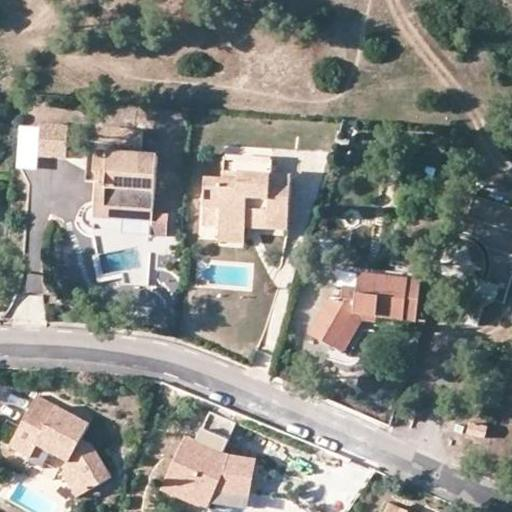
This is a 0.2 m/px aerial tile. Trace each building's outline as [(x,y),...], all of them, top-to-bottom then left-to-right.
[(46,158),(73,160),(75,128),(47,126),(46,158)] [(22,155),(36,156),(37,129),(23,129),(22,155)] [(96,129),(95,152),(94,172),(94,174),(97,174),(96,205),(95,218),(153,221),(156,156),(139,155),(140,131),(96,129)] [(219,227),(219,232),(244,232),(245,228),(287,230),(291,175),(271,174),(272,161),(224,158),(223,179),(206,178),(203,225),(219,227)] [(85,183),(97,183),(97,174),(94,174),(94,172),(86,172),(85,183)] [(511,276),(511,207),(475,197),(464,232),(467,233),(471,234),(472,235),(473,236),(476,237),(479,239),(482,241),(484,243),(486,246),(488,249),(489,252),(491,256),(491,260),(491,264),(491,269),(490,273),(489,278),(487,282),(481,279),(483,276),(485,272),(486,269),(487,264),(486,262),(486,259),(485,256),(483,252),(481,249),(479,247),(477,245),(475,243),(472,241),(469,240),(466,238),(462,238),(460,238),(457,238),(453,238),(450,239),(447,240),(444,242),(442,244),(440,247),(437,250),(435,256),(435,259),(434,263),(435,268),(436,273),(438,278),(442,282),(444,285),(449,288),(453,289),(456,291),(460,291),(465,291),(471,303),(467,317),(479,321),(484,307),(498,301),(504,304),(511,276)] [(94,230),(95,218),(96,205),(91,207),(88,208),(84,213),(83,216),(83,219),(84,223),(87,228),(91,230),(94,230)] [(153,213),(153,221),(152,237),(169,237),(170,214),(153,213)] [(244,241),(244,232),(219,232),(219,241),(244,241)] [(408,279),(360,272),(359,280),(344,279),(343,298),(331,297),(312,335),(350,356),(365,325),(402,329),(408,279)] [(94,423),(41,396),(14,448),(35,459),(42,446),(74,462),(92,492),(117,477),(97,445),(86,439),(94,423)] [(416,410),(402,405),(398,416),(412,421),(416,410)] [(214,419),(201,447),(225,457),(238,427),(214,419)] [(487,427),(469,424),(467,435),(486,439),(487,427)] [(201,447),(190,443),(167,494),(211,511),(213,511),(220,500),(255,503),(261,464),(230,459),(225,457),(201,447)] [(92,492),(74,462),(68,473),(83,497),(92,492)]
